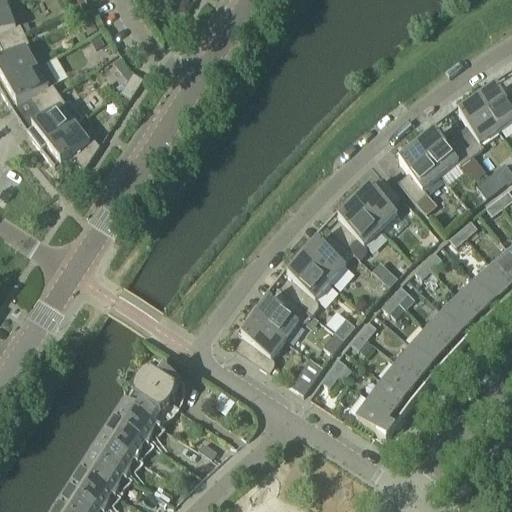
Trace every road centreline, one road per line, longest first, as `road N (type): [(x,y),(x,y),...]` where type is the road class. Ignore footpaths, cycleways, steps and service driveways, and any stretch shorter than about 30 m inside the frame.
road 1 (residential): [(511,46),(351,169),(277,247),(194,358)]
road 2 (residential): [(70,276),(251,0)]
road 3 (residential): [(511,377),(408,504)]
road 4 (residential): [(408,504),(294,426)]
road 5 (residential): [(0,385),(70,276)]
road 6 (residential): [(198,511),(294,426)]
road 7 (residential): [(294,426),(194,358)]
